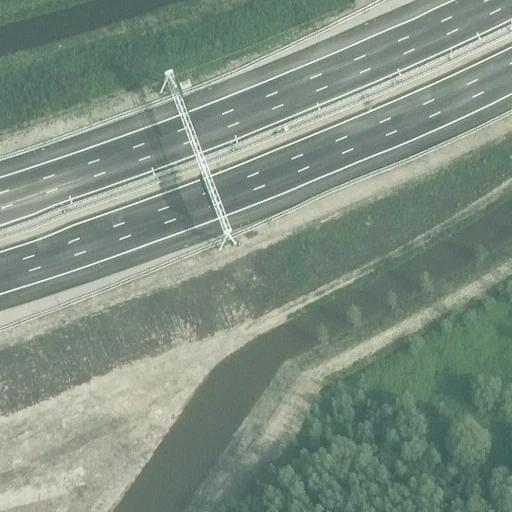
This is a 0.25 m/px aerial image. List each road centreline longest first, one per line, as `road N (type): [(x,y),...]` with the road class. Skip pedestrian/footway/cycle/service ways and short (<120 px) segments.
road 1 (motorway): [(0,270),(361,138),(511,70)]
road 2 (motorway): [(504,0),(237,115),(0,200)]
